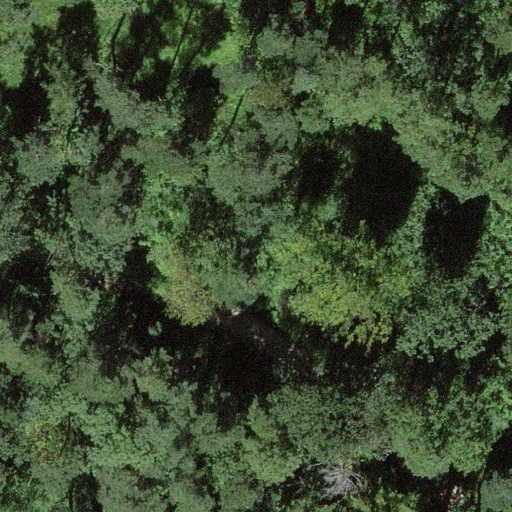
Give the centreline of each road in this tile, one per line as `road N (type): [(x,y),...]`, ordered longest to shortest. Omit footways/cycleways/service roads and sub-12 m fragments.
road 1 (track): [(470,511),(415,423),(301,345),(0,258)]
road 2 (track): [(79,285),(142,424),(195,511)]
